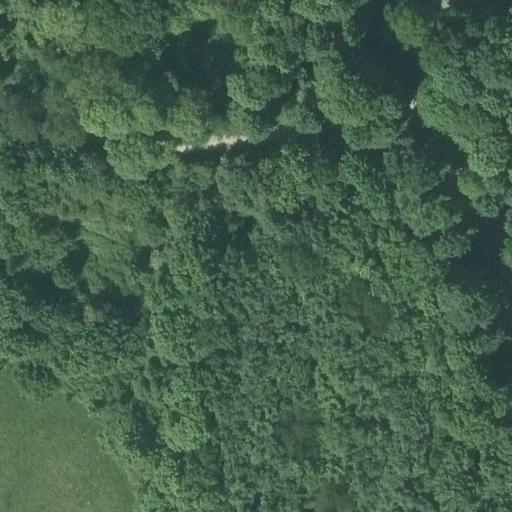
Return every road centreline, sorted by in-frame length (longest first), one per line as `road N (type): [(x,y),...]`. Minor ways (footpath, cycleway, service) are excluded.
road 1 (track): [(0,97),(113,142),(151,147),(440,118)]
road 2 (residential): [(391,0),(511,290)]
